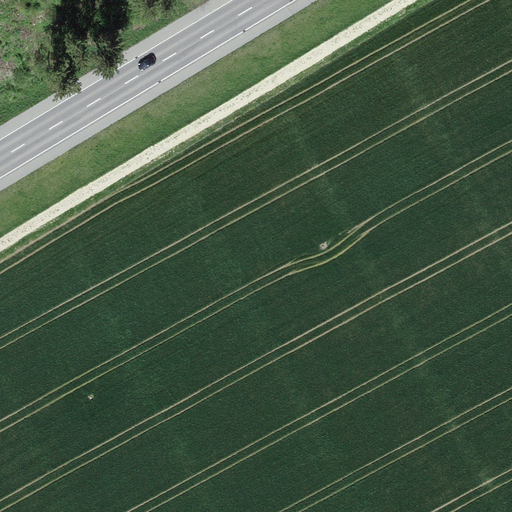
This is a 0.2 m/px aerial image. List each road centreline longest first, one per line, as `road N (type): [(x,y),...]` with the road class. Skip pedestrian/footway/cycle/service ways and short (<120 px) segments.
road 1 (track): [(406,0),(0,244)]
road 2 (primary): [(0,158),(263,0)]
